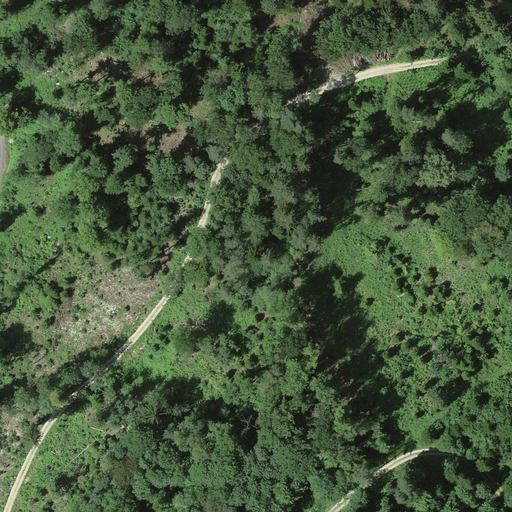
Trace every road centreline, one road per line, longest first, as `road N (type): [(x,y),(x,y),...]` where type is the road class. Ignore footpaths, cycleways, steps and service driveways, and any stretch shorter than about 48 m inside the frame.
road 1 (track): [(6,511),(45,425),(175,286),(251,129),(306,93),(375,70),(511,46)]
road 2 (track): [(511,511),(469,464),(437,452),(401,456),(336,511)]
